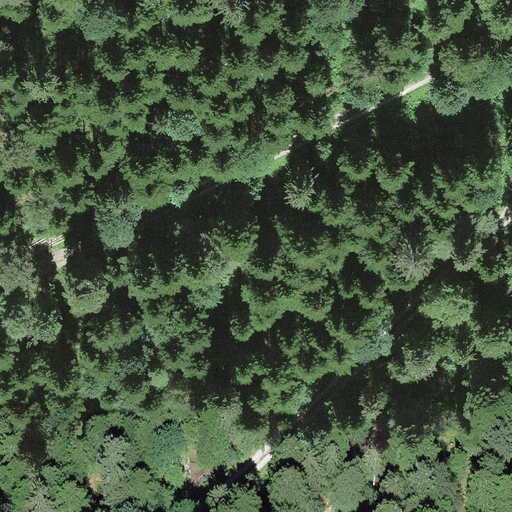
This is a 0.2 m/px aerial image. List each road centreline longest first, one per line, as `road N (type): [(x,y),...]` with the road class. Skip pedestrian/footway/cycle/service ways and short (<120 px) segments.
road 1 (track): [(511,29),(0,285)]
road 2 (track): [(195,511),(412,314),(511,206)]
